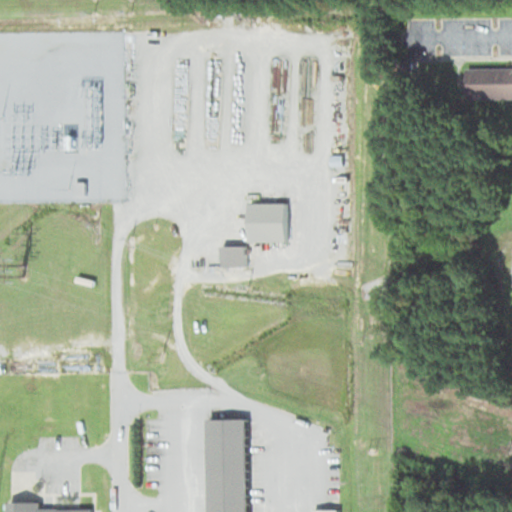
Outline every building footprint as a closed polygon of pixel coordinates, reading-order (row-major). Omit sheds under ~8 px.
[(511,97),(511,66),(465,67),(465,97),(511,97)] [(286,202),(248,202),(248,241),(286,241),(286,202)] [(220,246),(220,266),(244,266),(244,246),(220,246)] [(245,511),(245,418),(207,418),(207,511),(245,511)] [(89,511),(90,507),(20,507),(20,501),(7,502),(6,511),(89,511)]
